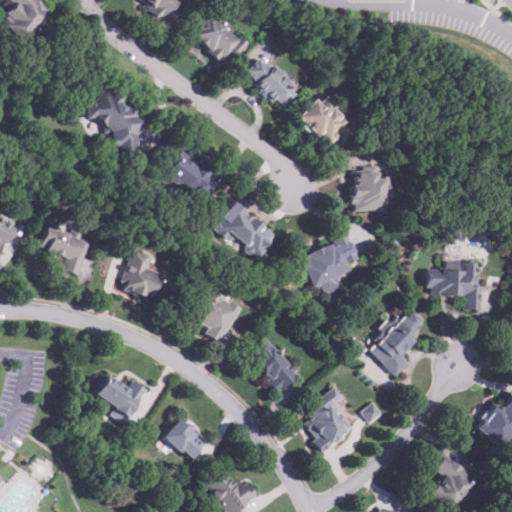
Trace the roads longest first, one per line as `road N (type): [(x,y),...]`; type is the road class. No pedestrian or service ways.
road 1 (residential): [(0,308),(96,319),(196,372),(252,420),(309,511)]
road 2 (residential): [(287,195),(285,166),(110,32),(83,0)]
road 3 (residential): [(307,507),(370,470),(456,366)]
